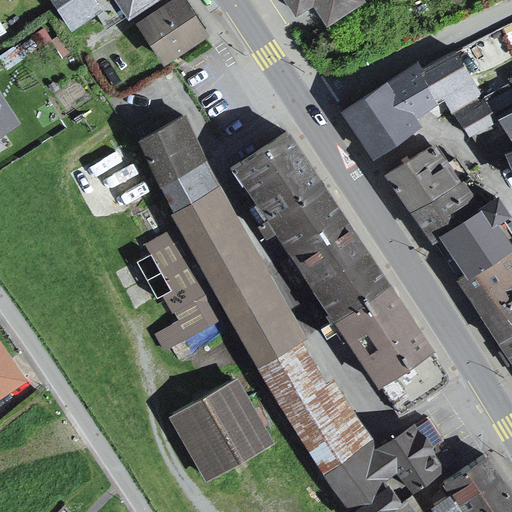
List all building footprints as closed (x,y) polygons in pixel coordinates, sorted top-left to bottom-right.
[(55,0),(76,26),(105,5),(101,0),(55,0)] [(125,0),(138,18),(164,0),(125,0)] [(194,0),(179,0),(144,24),(173,65),(218,35),(194,0)] [(292,0),(301,12),(313,5),(326,25),(364,0),(292,0)] [(419,61),(340,108),(370,153),(373,158),(475,93),(471,76),(511,58),(496,29),(421,65),(419,61)] [(0,87),(0,135),(22,122),(0,87)] [(489,91),(454,111),(472,137),(504,118),(489,91)] [(192,115),(145,139),(199,248),(327,478),(380,441),(224,185),(192,115)] [(295,136),(243,167),(322,284),(389,389),(437,354),(295,136)] [(449,139),(390,167),(463,272),(511,245),(511,221),(503,220),(485,176),(471,175),(449,139)] [(507,216),(511,214),(511,192),(500,198),(507,216)] [(172,225),(143,243),(129,251),(152,295),(165,294),(179,314),(152,331),(162,346),(220,317),(172,225)] [(511,245),(463,272),(456,276),(511,362),(511,245)] [(0,332),(0,394),(29,379),(0,332)] [(174,416),(209,477),(285,434),(248,368),(234,375),(233,383),(174,416)] [(380,441),(327,478),(350,511),(421,511),(410,497),(444,480),(453,466),(421,419),(381,450),(380,441)] [(511,511),(511,481),(494,454),(444,480),(454,494),(437,505),(440,511),(511,511)]
